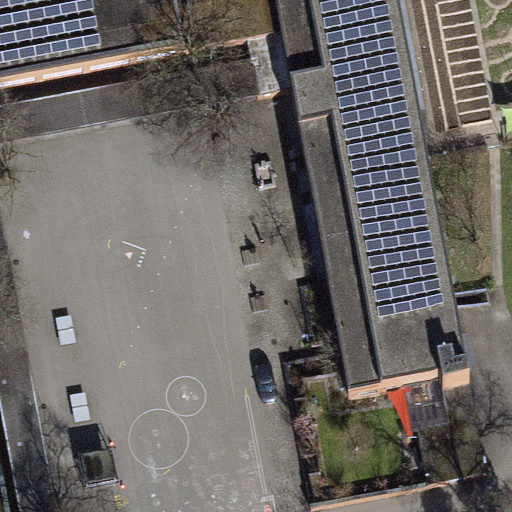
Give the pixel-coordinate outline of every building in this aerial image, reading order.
[(258,99),(292,93),(290,84),(282,39),(274,0),(0,0),(0,92),(185,58),(248,46),(252,63),(258,99)] [(298,129),(305,163),(341,157),(348,155),(415,143),(423,142),(396,0),(274,0),(282,39),(290,84),(292,93),(298,129)] [(0,145),(258,99),(252,63),(0,108),(0,402),(20,511),(58,511),(0,199),(0,145)] [(465,369),(423,142),(415,143),(348,155),(341,157),(305,163),(340,354),(349,400),(386,394),(441,383),(445,383),(467,379),(465,369)] [(450,428),(418,434),(429,488),(486,477),(469,391),(467,379),(445,383),(441,383),(444,396),(450,428)]
